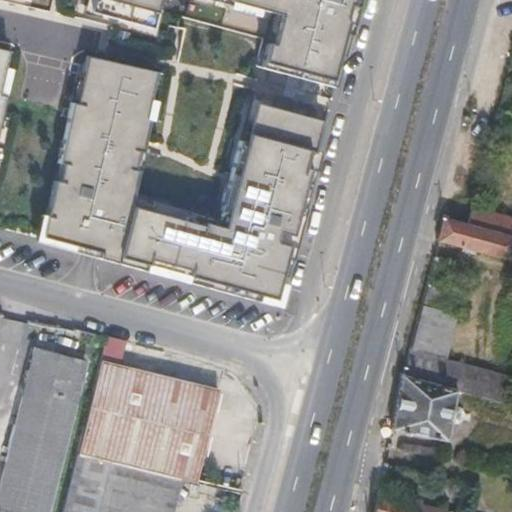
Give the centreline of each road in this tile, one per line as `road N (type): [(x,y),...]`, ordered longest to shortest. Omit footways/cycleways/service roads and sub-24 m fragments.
road 1 (primary): [(331,511),(466,0)]
road 2 (primary): [(425,0),(323,374)]
road 3 (residential): [(288,364),(0,284)]
road 4 (unclassified): [(288,364),(251,511)]
road 5 (primary): [(323,374),(286,511)]
